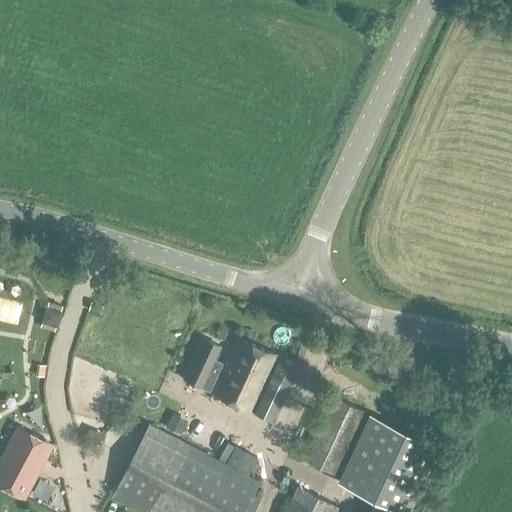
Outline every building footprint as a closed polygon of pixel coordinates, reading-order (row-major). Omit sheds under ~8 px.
[(63,306),(49,302),(47,307),(46,306),(41,322),(42,322),(41,327),(54,331),(56,326),(57,327),(62,311),(61,311),(63,306)] [(83,336),(97,339),(101,317),(88,314),(83,336)] [(273,354),(274,353),(239,337),(213,391),(275,420),(300,367),(273,354)] [(185,379),(210,390),(223,363),(215,359),(221,346),(205,338),(185,379)] [(340,476),(371,413),(332,395),(303,459),(340,476)] [(407,511),(439,446),(371,414),(339,481),(405,511),(407,511)] [(261,481),(227,463),(150,423),(112,496),(141,511),(253,511),(263,496),(255,493),(261,481)] [(55,444),(26,428),(0,476),(0,485),(25,499),(55,444)] [(246,469),(253,453),(232,444),(225,460),(246,469)] [(335,511),(339,506),(298,485),(283,511),(335,511)]
